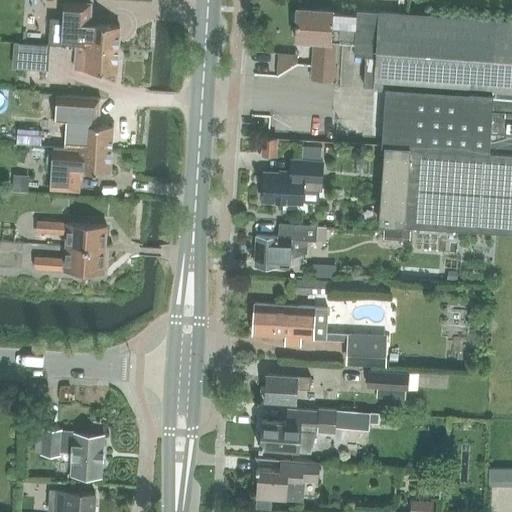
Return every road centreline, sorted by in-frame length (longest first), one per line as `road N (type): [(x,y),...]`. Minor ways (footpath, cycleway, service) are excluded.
road 1 (tertiary): [(190,273),(207,0)]
road 2 (unclassified): [(138,372),(0,362)]
road 3 (tertiary): [(176,494),(189,448),(194,374)]
road 4 (tertiary): [(173,373),(176,494)]
